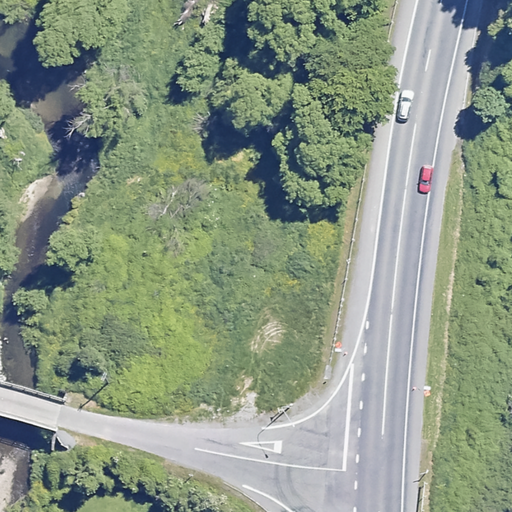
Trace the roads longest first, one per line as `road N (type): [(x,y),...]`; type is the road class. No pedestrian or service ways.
road 1 (trunk): [(375,474),(402,203),(437,0)]
road 2 (unclassified): [(0,403),(208,457),(375,474)]
